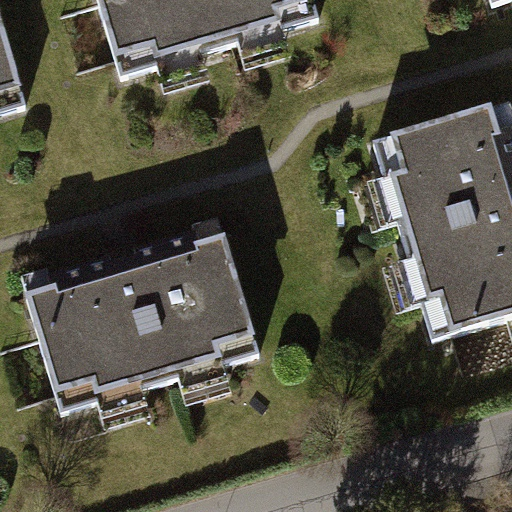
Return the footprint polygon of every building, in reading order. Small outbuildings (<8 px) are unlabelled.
[(0,0),(0,111),(40,99),(8,0),(0,0)] [(92,0),(130,93),(324,14),(318,0),(92,0)] [(511,0),(472,0),(477,14),(511,0)] [(511,123),(505,96),(361,135),(422,359),(511,334),(511,123)] [(110,257),(9,284),(46,416),(262,356),(225,224),(110,257)]
